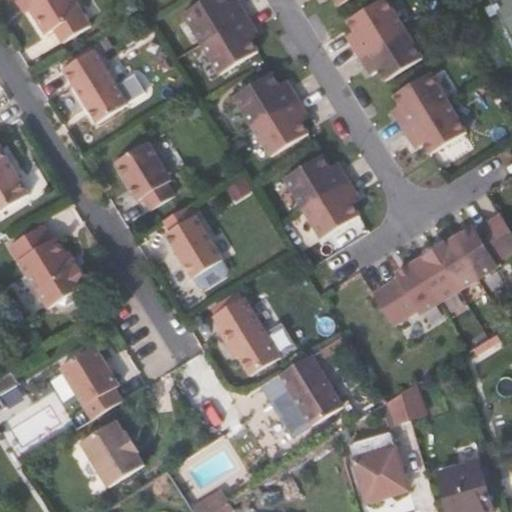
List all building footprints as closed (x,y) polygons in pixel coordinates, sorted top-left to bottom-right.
[(53,31),(61,45),(89,28),(72,0),(13,0),(18,8),(25,4),(44,37),(53,31)] [(223,2),(221,0),(203,0),(181,14),(200,45),(243,19),(234,5),(227,9),(223,2)] [(234,5),(231,0),(227,0),(223,2),(227,9),(234,5)] [(355,37),(347,42),(355,55),(401,27),(384,0),(377,0),(345,20),(352,32),(355,37)] [(511,0),(490,0),(511,40),(511,0)] [(249,29),(243,19),(200,45),(218,74),(254,53),(246,41),(242,34),(249,29)] [(374,68),(381,79),(419,57),(401,27),(355,55),(362,67),(371,62),(374,68)] [(246,41),(254,36),(249,29),(242,34),(246,41)] [(352,32),(344,36),(347,42),(355,37),(352,32)] [(91,119),(121,100),(87,45),(56,63),(91,119)] [(362,67),(366,73),(374,68),(371,62),(362,67)] [(426,72),(390,94),(396,104),(400,111),(392,115),(400,129),(444,102),(426,72)] [(274,86),(267,74),(231,96),(250,126),(293,101),(285,87),(278,92),(274,86)] [(285,87),(281,81),(274,86),(278,92),(285,87)] [(300,112),(293,101),(250,126),(268,157),(304,135),(296,122),(293,117),(300,112)] [(421,144),(426,153),(462,132),(444,102),(400,129),(408,142),(416,137),(421,144)] [(392,115),(400,111),(396,104),(388,109),(392,115)] [(296,122),(304,118),(300,112),(293,117),(296,122)] [(408,142),(412,149),(421,144),(416,137),(408,142)] [(172,197),(164,184),(168,181),(146,143),(113,162),(128,188),(130,187),(138,200),(140,198),(148,211),(172,197)] [(0,211),(26,195),(0,151),(0,211)] [(318,157),(282,179),(301,210),(344,183),(337,171),(329,176),(325,169),(318,157)] [(337,171),(333,165),(325,169),(329,176),(337,171)] [(352,195),(344,183),(301,210),(319,240),(355,218),(348,206),(344,200),(352,195)] [(348,206),(356,201),(352,195),(344,200),(348,206)] [(163,234),(189,277),(219,260),(187,206),(162,221),(168,231),(163,234)] [(511,254),(511,239),(500,219),(476,233),(495,265),(511,254)] [(476,233),(473,228),(454,240),(480,282),(499,271),(495,265),(476,233)] [(57,245),(54,247),(45,234),(11,254),(52,320),(61,314),(71,317),(79,312),(81,303),(89,298),(87,295),(91,292),(74,265),(71,267),(57,245)] [(447,244),(445,240),(432,247),(434,252),(447,244)] [(480,282),(454,240),(447,244),(434,252),(460,294),(480,282)] [(432,247),(419,255),(421,260),(434,252),(432,247)] [(434,252),(421,260),(413,265),(439,307),(460,294),(434,252)] [(417,314),(420,318),(439,307),(413,265),(395,276),(397,281),(417,314)] [(392,329),(417,314),(397,281),(372,296),(392,329)] [(231,348),(248,376),(279,357),(244,298),(212,316),(219,329),(216,331),(227,350),(231,348)] [(501,344),(497,337),(489,342),(494,348),(501,344)] [(494,348),(489,342),(482,346),(486,353),(494,348)] [(475,351),(479,357),(486,353),(482,346),(475,351)] [(119,402),(111,389),(116,386),(93,347),(57,369),(88,421),(119,402)] [(309,428),(341,409),(309,355),(277,375),(309,428)] [(425,416),(417,387),(402,396),(410,420),(425,416)] [(388,405),(394,425),(410,420),(402,396),(388,405)] [(124,433),(121,435),(113,422),(77,444),(104,488),(140,465),(132,453),(135,451),(124,433)] [(395,450),(393,449),(389,437),(387,436),(350,447),(354,461),(353,461),(366,504),(369,503),(370,507),(384,503),(383,500),(407,492),(395,450)] [(204,489),(232,475),(220,452),(193,466),(204,489)] [(492,511),(478,464),(438,476),(449,511),(492,511)] [(220,491),(191,510),(192,511),(214,511),(228,504),(220,491)]
